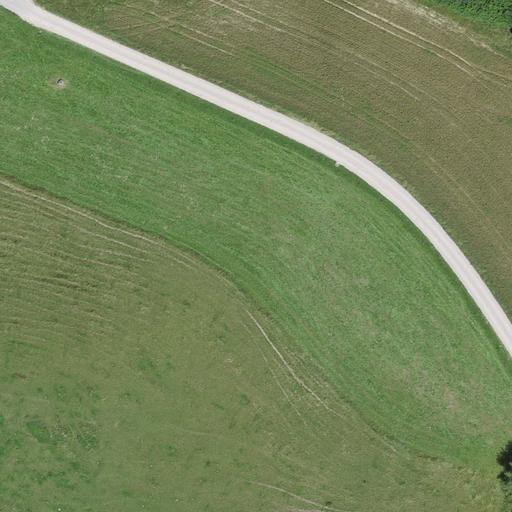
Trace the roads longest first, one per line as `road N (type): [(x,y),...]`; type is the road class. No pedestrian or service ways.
road 1 (unclassified): [(6,0),(328,144),(389,186)]
road 2 (track): [(389,186),(447,246),(511,342)]
